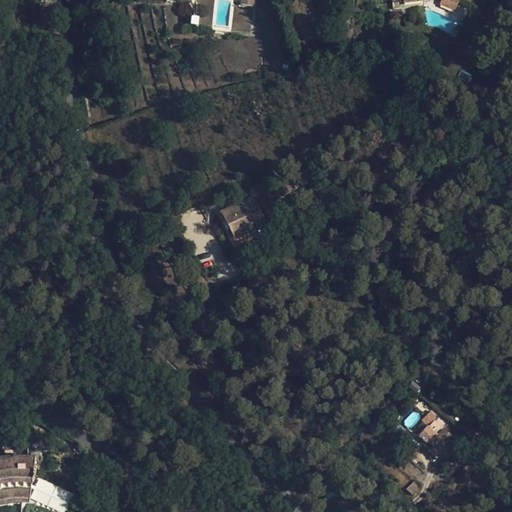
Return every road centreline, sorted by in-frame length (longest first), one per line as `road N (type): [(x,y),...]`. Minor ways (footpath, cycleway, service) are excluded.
road 1 (residential): [(54,0),(88,200),(136,330),(294,511)]
road 2 (residential): [(263,511),(84,435),(0,388)]
